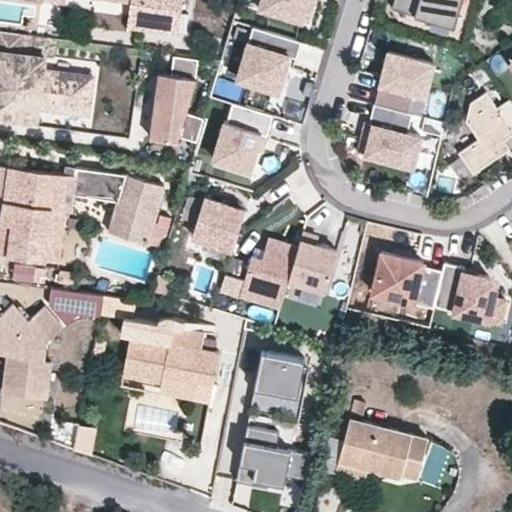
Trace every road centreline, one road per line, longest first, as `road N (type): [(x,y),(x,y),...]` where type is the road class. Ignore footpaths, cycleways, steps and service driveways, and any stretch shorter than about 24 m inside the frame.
road 1 (residential): [(357,0),(315,136),(333,184),(349,199),(438,218),(458,217),(511,185)]
road 2 (residential): [(178,511),(0,451)]
